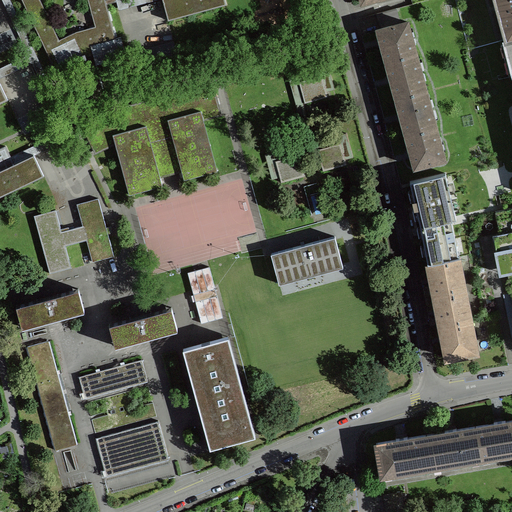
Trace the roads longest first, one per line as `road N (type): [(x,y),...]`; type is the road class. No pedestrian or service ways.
road 1 (residential): [(339,0),(391,192),(432,395)]
road 2 (residential): [(352,427),(143,511)]
